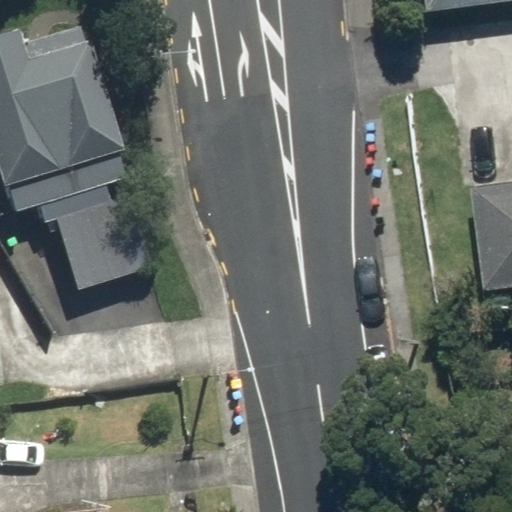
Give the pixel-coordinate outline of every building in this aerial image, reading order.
[(511,4),(511,0),(418,0),(420,17),(511,4)] [(26,25),(0,31),(0,160),(14,213),(42,206),(46,222),(60,218),(80,289),(162,267),(128,146),(135,144),(100,16),(29,35),(26,25)] [(511,291),(511,187),(465,194),(478,296),(511,291)] [(0,313),(0,387),(12,386),(0,313)] [(511,421),(501,423),(511,491),(511,421)]
